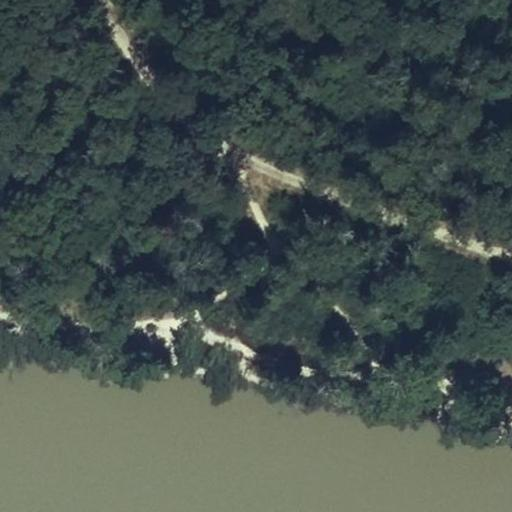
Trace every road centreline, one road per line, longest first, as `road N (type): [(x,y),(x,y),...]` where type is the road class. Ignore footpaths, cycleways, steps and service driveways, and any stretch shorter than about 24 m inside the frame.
road 1 (track): [(232,172),(353,326),(378,377),(511,383)]
road 2 (track): [(511,260),(298,179),(232,172)]
road 3 (track): [(74,0),(232,172)]
